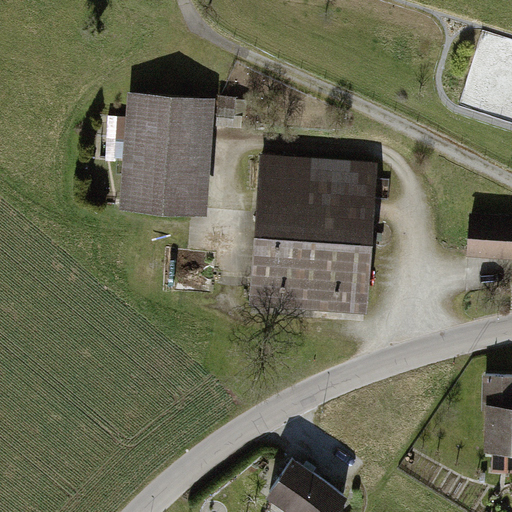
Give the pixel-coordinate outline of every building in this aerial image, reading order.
[(214,96),(125,92),(118,208),(207,213),(214,96)] [(218,118),(243,124),(249,99),(225,93),(218,118)] [(380,161),(259,153),(249,302),(369,310),(380,161)] [(511,218),(470,216),(467,253),(511,256),(511,218)] [(511,373),(485,375),(488,452),(511,451),(511,373)] [(349,511),(364,488),(302,452),(277,493),(309,511),(349,511)]
